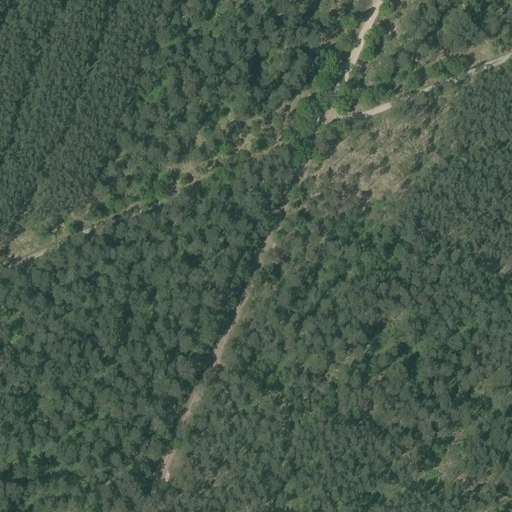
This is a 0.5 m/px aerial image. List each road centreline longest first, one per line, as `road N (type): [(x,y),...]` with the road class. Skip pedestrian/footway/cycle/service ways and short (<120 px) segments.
road 1 (track): [(145,511),(318,135)]
road 2 (track): [(84,231),(318,135)]
road 3 (track): [(166,0),(84,231)]
road 4 (track): [(318,135),(511,56)]
road 5 (track): [(318,135),(379,0)]
